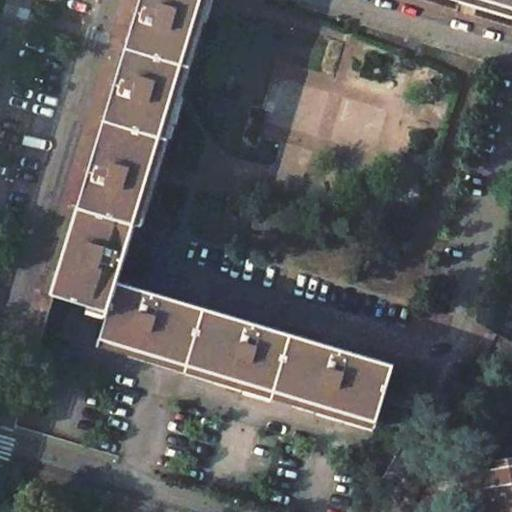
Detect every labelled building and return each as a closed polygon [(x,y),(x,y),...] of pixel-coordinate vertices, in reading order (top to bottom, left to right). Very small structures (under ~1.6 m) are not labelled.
[(204,0),(143,0),(130,44),(186,61),(204,0)] [(511,0),(480,0),(511,9),(511,0)] [(105,127),(161,144),(186,61),(130,44),(105,127)] [(105,127),(82,204),(139,220),(161,144),(105,127)] [(139,220),(82,204),(56,293),(111,310),(119,283),(139,220)] [(511,281),(511,261),(501,289),(511,287),(511,283),(511,281)] [(210,311),(119,283),(111,310),(103,337),(194,365),(210,311)] [(210,311),(194,365),(286,392),(302,338),(210,311)] [(394,365),(302,338),(286,392),(377,419),(383,400),(394,365)] [(500,459),(481,461),(486,511),(511,511),(511,444),(499,446),(500,459)]
